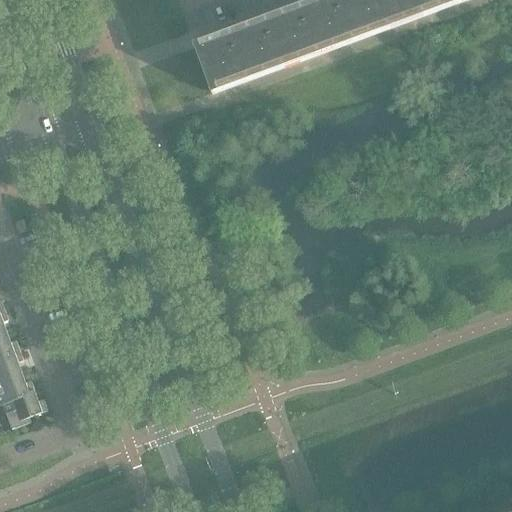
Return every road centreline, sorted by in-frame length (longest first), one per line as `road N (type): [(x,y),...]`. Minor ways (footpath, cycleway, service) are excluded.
road 1 (tertiary): [(236,511),(97,122)]
road 2 (tertiary): [(56,138),(190,511)]
road 3 (unclassified): [(0,463),(62,440),(72,416),(0,218)]
road 4 (tertiary): [(1,0),(56,138)]
road 5 (tertiary): [(97,122),(47,0)]
